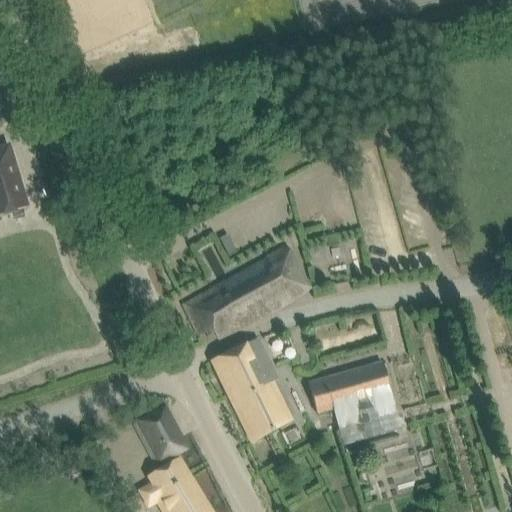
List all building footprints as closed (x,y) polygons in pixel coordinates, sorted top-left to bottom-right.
[(0,148),(0,215),(26,208),(8,147),(0,148)] [(227,236),(219,240),(228,257),(236,253),(227,236)] [(218,340),(276,310),(274,296),(303,283),(286,249),(183,305),(198,336),(212,329),(218,340)] [(277,380),(257,339),(211,362),(251,443),(289,422),(270,383),(277,380)] [(338,430),(396,414),(381,363),(307,384),(316,415),(332,410),(338,430)] [(186,450),(164,408),(132,425),(155,467),(186,450)] [(161,511),(209,511),(178,461),(149,478),(153,485),(141,493),(149,507),(156,503),(161,511)]
